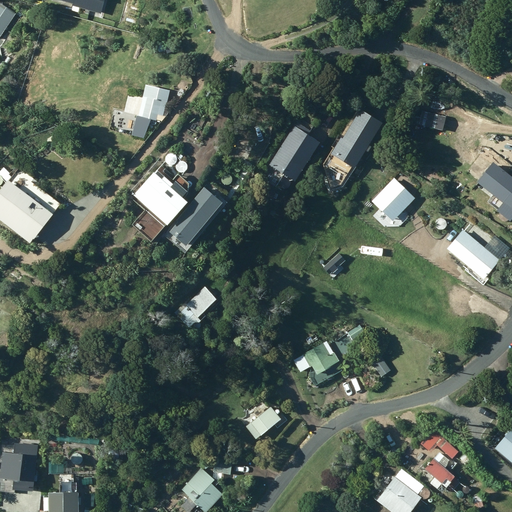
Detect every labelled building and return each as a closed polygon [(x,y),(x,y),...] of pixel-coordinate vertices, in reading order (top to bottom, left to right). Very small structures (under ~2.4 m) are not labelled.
[(54,0),(54,3),(101,16),(105,0),(54,0)] [(0,37),(16,14),(0,3),(0,37)] [(146,85),(138,116),(156,120),(158,115),(163,117),(170,91),(146,85)] [(369,146),(383,123),(359,110),(342,138),(341,137),(327,159),(340,167),(340,168),(350,174),(353,168),(355,169),(366,151),(368,153),(372,148),(369,146)] [(295,182),(320,144),(308,135),(310,131),(297,123),(269,166),(295,182)] [(511,177),(500,168),(505,161),(495,153),(490,160),(494,162),(477,183),(502,203),(501,204),(503,206),(499,211),(511,220),(511,218),(511,177)] [(176,169),(176,170),(177,171),(178,172),(178,173),(179,173),(180,174),(181,174),(182,174),(183,174),(184,174),(185,173),(186,173),(187,172),(187,171),(188,170),(188,169),(188,168),(188,167),(188,166),(187,165),(187,164),(186,163),(185,163),(184,162),(183,162),(182,162),(181,162),(180,162),(179,163),(178,163),(179,162),(178,161),(178,160),(178,159),(177,158),(176,157),(175,157),(174,156),(173,156),(172,156),(171,156),(170,157),(169,158),(168,158),(168,159),(167,160),(167,161),(167,162),(167,163),(167,164),(168,165),(170,167),(171,167),(172,168),(173,168),(174,167),(175,167),(176,167),(176,166),(176,167),(176,169)] [(132,225),(151,242),(166,225),(167,226),(188,203),(181,197),(186,191),(175,182),(170,187),(162,180),(164,177),(157,170),(134,196),(138,199),(135,202),(144,211),(132,225)] [(18,186),(22,184),(23,181),(22,178),(19,177),(15,178),(14,181),(15,184),(18,186)] [(394,178),(371,201),(393,222),(415,199),(394,178)] [(0,220),(31,244),(53,215),(8,181),(0,192),(0,220)] [(187,247),(223,203),(203,188),(168,231),(187,247)] [(465,226),(458,221),(455,224),(462,230),(465,226)] [(447,249),(484,280),(511,249),(495,236),(484,249),(463,231),(447,249)] [(171,248),(175,249),(179,246),(177,242),(173,240),(170,244),(171,248)] [(330,275),(345,261),(339,253),(323,267),(330,275)] [(204,287),(186,305),(187,306),(180,313),(188,320),(194,314),(199,319),(217,300),(204,287)] [(309,345),(318,340),(315,334),(306,339),(309,345)] [(339,361),(327,341),(301,357),(308,368),(310,366),(313,372),(308,376),(315,386),(318,384),(318,385),(342,371),(337,363),(339,361)] [(256,439),(280,419),(271,408),(247,428),(256,439)] [(511,428),(495,448),(511,463),(511,428)] [(217,441),(207,436),(203,443),(212,449),(217,441)] [(444,438),(437,444),(442,450),(449,444),(444,438)] [(12,494),(34,496),(39,447),(16,445),(15,459),(4,458),(2,485),(13,486),(12,494)] [(448,455),(454,461),(459,457),(452,450),(448,455)] [(460,459),(465,465),(470,460),(465,454),(460,459)] [(452,492),(460,482),(445,468),(449,462),(443,457),(440,461),(436,457),(425,469),(446,488),(447,488),(452,492)] [(232,464),(216,461),(214,472),(230,475),(232,464)] [(205,511),(207,511),(223,496),(210,484),(214,480),(202,469),(182,490),(187,494),(179,502),(183,506),(181,507),(186,511),(190,511),(197,505),(205,511)] [(377,501),(391,511),(411,511),(422,499),(417,496),(424,486),(402,469),(377,501)] [(79,511),(79,492),(49,493),(48,511),(79,511)]
